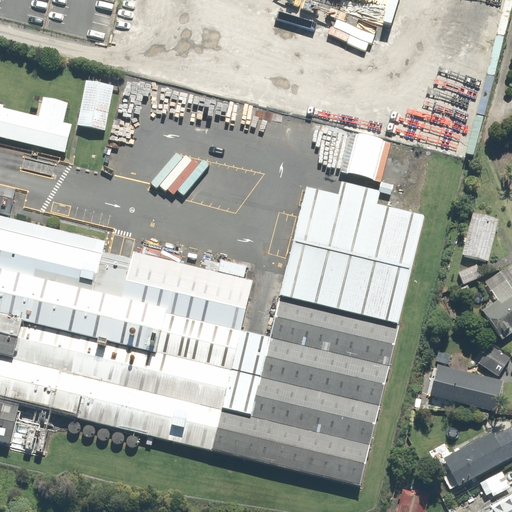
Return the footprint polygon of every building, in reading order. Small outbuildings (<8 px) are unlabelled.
[(118,88),(87,81),(77,125),(107,132),(118,88)] [(208,95),(169,86),(162,119),(200,128),(208,95)] [(0,138),(66,153),(72,127),(64,125),(69,105),(44,100),(40,119),(4,111),(5,106),(0,104),(0,138)] [(17,190),(0,186),(0,213),(12,215),(17,190)] [(309,192),(284,299),(400,326),(425,220),(378,209),(381,198),(344,189),(341,200),(309,192)] [(501,220),(476,213),(464,258),(489,264),(501,220)] [(0,399),(22,405),(214,451),(253,291),(255,283),(135,255),(133,263),(0,231),(0,399)] [(477,266),(460,273),(465,286),(483,278),(477,266)] [(511,266),(487,283),(499,302),(485,312),(492,322),(504,323),(511,317),(511,266)] [(466,287),(453,292),(458,302),(471,297),(466,287)] [(361,486),(400,326),(284,299),(253,291),(214,451),(361,486)] [(511,358),(492,347),(480,366),(501,380),(511,362),(511,358)] [(438,366),(431,394),(498,410),(505,382),(438,366)] [(0,444),(12,448),(22,405),(0,399),(0,444)] [(144,438),(71,420),(68,433),(140,451),(144,438)] [(511,429),(509,424),(450,456),(444,443),(428,451),(438,470),(447,466),(459,487),(511,458),(511,429)] [(511,482),(504,469),(486,481),(496,496),(511,486),(511,482)] [(423,511),(427,494),(403,489),(398,511),(423,511)] [(511,511),(511,493),(478,511),(511,511)]
